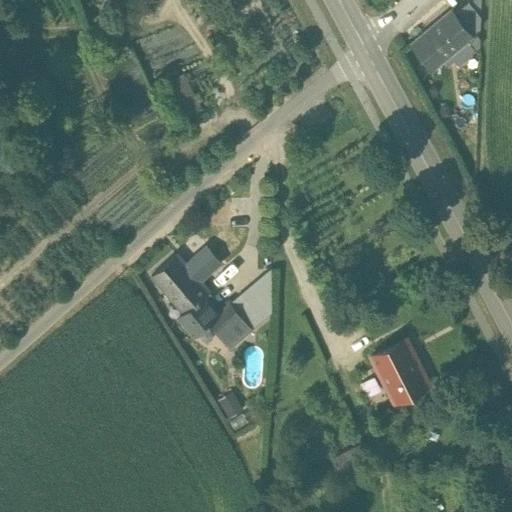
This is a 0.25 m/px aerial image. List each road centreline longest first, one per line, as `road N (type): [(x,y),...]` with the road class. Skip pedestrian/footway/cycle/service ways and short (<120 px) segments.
road 1 (residential): [(277,118),(286,242),(391,467),(396,511)]
road 2 (unclassified): [(0,363),(277,118)]
road 3 (secondary): [(511,324),(363,45)]
